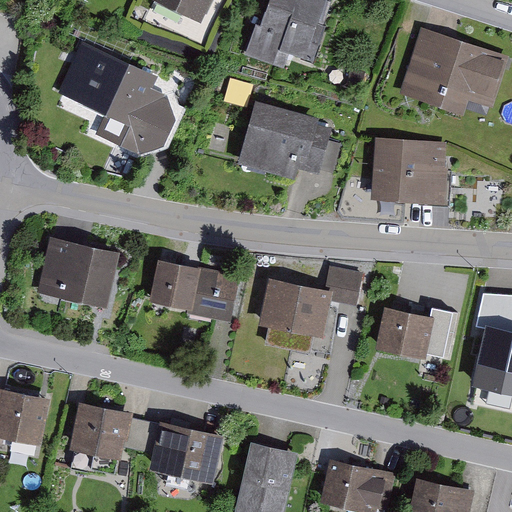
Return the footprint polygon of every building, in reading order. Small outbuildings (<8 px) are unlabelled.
[(154,0),(201,23),(212,0),(154,0)] [(256,21),(245,54),(285,67),(290,52),(313,60),(325,24),(324,23),(332,1),(330,0),(268,0),(261,23),(256,21)] [(509,55),(422,28),(402,92),(464,112),(465,107),(487,114),(490,105),(493,106),(509,55)] [(83,41),(60,91),(106,112),(96,134),(139,153),(164,144),(176,117),(167,94),(152,87),(158,74),(83,41)] [(256,99),(239,161),(295,176),(297,166),(320,172),(333,125),(318,121),(319,116),(256,99)] [(376,136),(372,197),(420,200),(419,203),(450,205),(452,171),(448,170),(448,167),(445,167),(447,140),(376,136)] [(50,234),(38,291),(108,307),(120,249),(50,234)] [(241,275),(159,258),(150,300),(188,308),(187,312),(232,321),(241,275)] [(270,324),(266,343),(309,351),(313,334),(325,336),(332,301),(358,306),(365,271),(329,264),(325,287),(269,276),(260,322),(270,324)] [(384,304),(375,347),(426,357),(435,315),(384,304)] [(511,329),(483,324),(474,368),(511,375),(511,329)] [(42,443),(52,396),(1,385),(0,387),(0,446),(3,447),(5,436),(42,443)] [(133,411),(80,400),(71,446),(121,456),(123,446),(125,437),(128,438),(132,417),(133,411)] [(159,423),(132,417),(128,438),(125,437),(123,446),(153,452),(159,423)] [(153,452),(150,466),(214,480),(225,432),(160,418),(159,423),(153,452)] [(251,440),(234,511),(284,511),(299,450),(251,440)] [(396,472),(330,457),(320,499),(374,511),(376,511),(378,506),(388,508),(396,472)] [(469,511),(475,489),(417,476),(408,511),(460,511),(461,511),(463,511),(469,511)]
